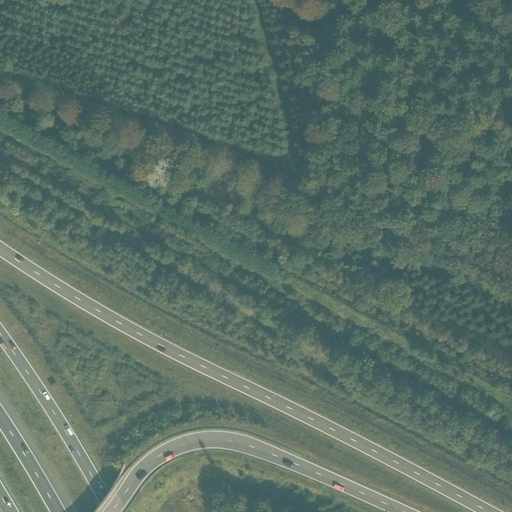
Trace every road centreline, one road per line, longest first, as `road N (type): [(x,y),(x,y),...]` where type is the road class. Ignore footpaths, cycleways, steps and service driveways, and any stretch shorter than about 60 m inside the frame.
road 1 (trunk): [(487,511),(146,340),(0,250)]
road 2 (trunk): [(109,511),(168,449),(228,440),(396,511)]
road 3 (trunk): [(111,511),(0,336)]
road 4 (unclassified): [(511,243),(371,141)]
road 5 (unclassified): [(371,141),(434,6)]
road 6 (unclassified): [(371,141),(511,103)]
